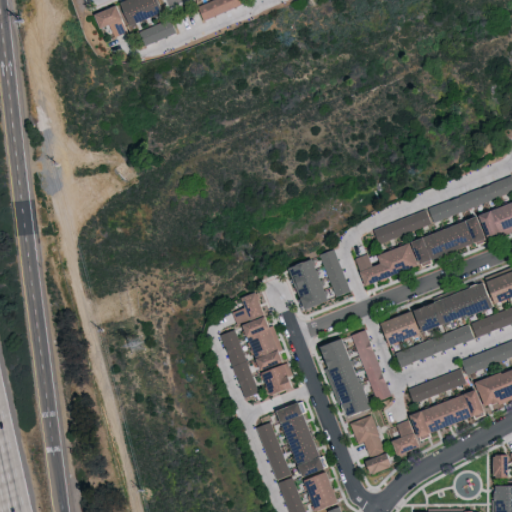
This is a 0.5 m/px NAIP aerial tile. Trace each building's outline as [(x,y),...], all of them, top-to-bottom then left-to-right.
[(123,25),(154,14),(148,0),(119,0),(86,12),(92,28),(105,24),(110,37),(125,32),(123,25)] [(138,45),(171,34),(166,19),(133,30),(138,45)] [(350,256),(357,277),(511,228),(511,202),(364,250),(365,252),(350,256)] [(335,294),(350,287),(331,246),(316,253),(335,294)] [(511,295),(511,267),(426,295),(434,320),(511,295)] [(260,393),(287,384),(279,359),(281,358),(270,325),(261,328),(248,290),(231,296),(235,308),(231,309),(260,393)] [(388,394),(364,326),(348,332),(372,399),(388,394)] [(511,397),(511,368),(472,374),(475,403),(511,397)] [(400,410),(403,421),(381,428),(389,453),(417,445),(415,438),(425,435),(423,429),(476,413),(469,390),(400,410)] [(353,443),(361,440),(366,456),(358,459),(362,472),(385,465),(368,411),(346,417),(353,443)] [(332,500),(320,471),(300,479),(304,488),(303,488),(311,509),(332,500)]
